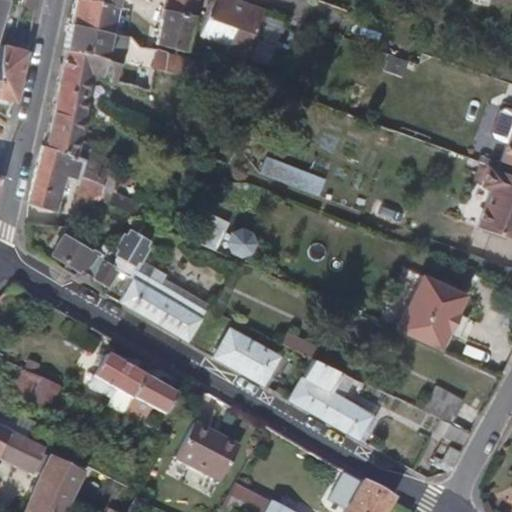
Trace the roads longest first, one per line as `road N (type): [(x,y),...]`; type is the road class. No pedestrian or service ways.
road 1 (secondary): [(444,511),(0,262)]
road 2 (residential): [(0,247),(56,0)]
road 3 (residential): [(444,511),(511,392)]
